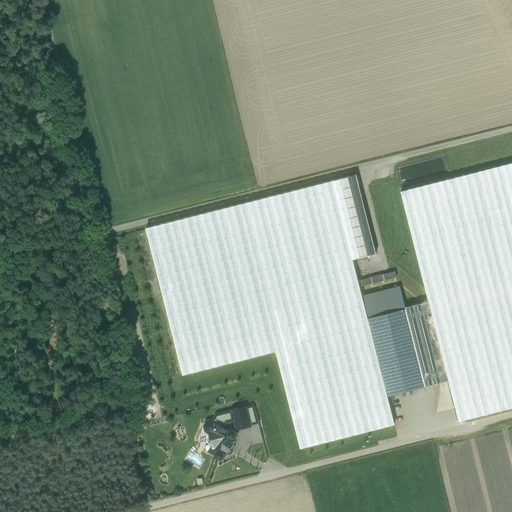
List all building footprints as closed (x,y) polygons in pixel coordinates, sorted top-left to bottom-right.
[(511,407),(511,163),(401,192),(429,302),(449,381),(459,421),(511,407)] [(301,448),(395,425),(353,260),(376,254),(356,175),(146,228),(183,375),(276,351),(301,448)] [(360,281),(361,286),(396,277),(395,272),(360,281)] [(388,396),(425,387),(405,308),(400,287),(362,297),(388,396)] [(425,387),(449,381),(429,302),(405,308),(425,387)] [(254,405),(246,407),(250,426),(258,424),(254,405)] [(246,407),(233,411),(235,420),(238,429),(250,426),(246,407)] [(216,415),(212,421),(223,428),(226,423),(235,420),(233,411),(216,415)] [(232,430),(229,431),(223,428),(212,421),(208,422),(205,427),(206,431),(210,433),(212,434),(210,438),(211,442),(214,444),(213,446),(211,449),(212,452),(215,455),(216,458),(219,459),(222,459),(224,456),(223,453),(224,450),(226,451),(231,442),(229,441),(231,439),(234,438),(236,435),(235,432),(232,430)]
